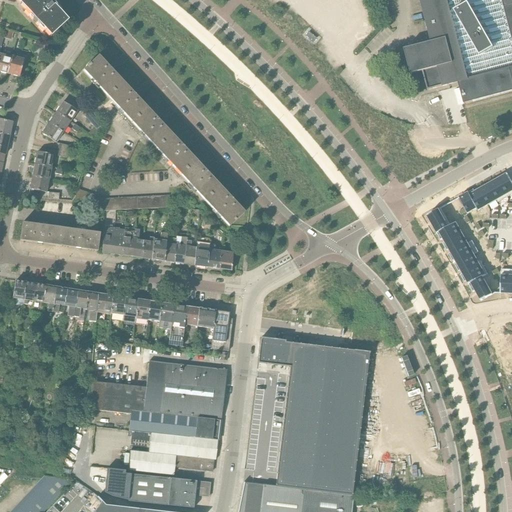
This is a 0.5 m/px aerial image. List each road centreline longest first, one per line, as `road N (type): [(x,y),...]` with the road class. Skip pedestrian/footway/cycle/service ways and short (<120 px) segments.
road 1 (trunk): [(148,0),(245,102),(355,240),(418,344),(491,511)]
road 2 (motorway): [(151,0),(245,99),(355,236),(421,346),(494,511)]
road 3 (motorway): [(511,483),(467,377),(380,226),(326,149),(190,0)]
road 4 (trunk): [(511,474),(446,332),(380,221),(327,148),(193,0)]
road 5 (residential): [(106,15),(278,207),(332,244)]
road 6 (residential): [(332,244),(385,294),(422,358),(450,439),(458,511)]
road 7 (residential): [(387,215),(294,95),(194,0)]
road 8 (residential): [(224,289),(0,256)]
road 9 (residential): [(503,511),(492,438),(455,330)]
road 10 (residential): [(222,511),(246,326)]
road 11 (residential): [(387,215),(511,146)]
road 12 (residential): [(0,248),(31,110)]
road 13 (residential): [(455,330),(387,215)]
road 14 (residential): [(246,326),(257,286),(332,244)]
road 15 (residential): [(31,110),(66,55),(106,15)]
